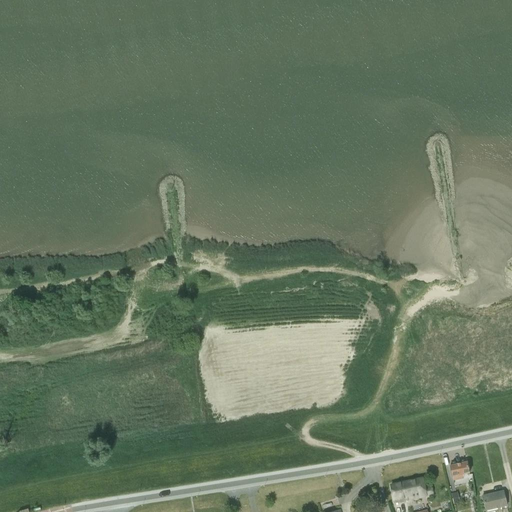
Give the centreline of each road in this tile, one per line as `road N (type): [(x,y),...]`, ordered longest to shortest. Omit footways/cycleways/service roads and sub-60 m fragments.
road 1 (tertiary): [(70,511),(511,431)]
road 2 (track): [(206,453),(307,442),(364,463)]
